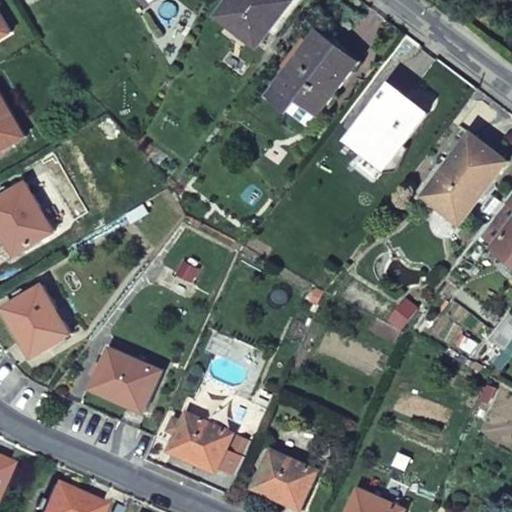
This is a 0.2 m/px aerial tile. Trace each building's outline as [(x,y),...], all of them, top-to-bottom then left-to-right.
[(296,0),(295,0),(231,0),(219,15),(259,46),(296,0)] [(0,10),(0,39),(13,32),(0,10)] [(323,111),(356,67),(335,50),(339,45),(321,31),(272,94),(292,111),(303,97),(323,111)] [(335,50),(356,67),(360,62),(339,45),(335,50)] [(429,114),(392,86),(354,135),(390,164),(429,114)] [(0,89),(0,152),(27,135),(0,89)] [(508,161),(474,134),(428,194),(443,206),(447,201),(466,216),(508,161)] [(286,156),(273,146),(266,156),(278,165),(286,156)] [(28,182),(11,192),(3,197),(0,198),(0,224),(18,254),(58,230),(28,182)] [(0,191),(3,197),(11,192),(8,186),(0,189),(0,191)] [(511,192),(481,234),(511,258),(511,192)] [(197,270),(186,264),(180,274),(193,280),(197,270)] [(45,285),(28,294),(18,301),(7,307),(36,356),(74,334),(67,321),(71,318),(65,308),(60,310),(45,285)] [(18,301),(28,294),(25,289),(15,294),(18,301)] [(420,309),(411,301),(396,320),(405,327),(420,309)] [(493,338),(507,349),(511,341),(511,313),(511,314),(493,338)] [(395,344),(402,331),(377,317),(370,330),(395,344)] [(165,371),(112,347),(94,389),(146,412),(165,371)] [(256,405),(271,410),(274,403),(260,396),(256,405)] [(191,412),(185,425),(182,432),(173,451),(219,471),(221,467),(241,475),(256,442),(191,412)] [(182,432),(185,425),(178,422),(175,429),(182,432)] [(321,470),(274,449),(257,487),(303,509),(321,470)] [(54,485),(46,503),(42,511),(97,511),(101,505),(54,485)] [(405,511),(407,509),(360,488),(349,511),(405,511)] [(39,511),(42,511),(46,503),(39,500),(34,510),(39,511)]
